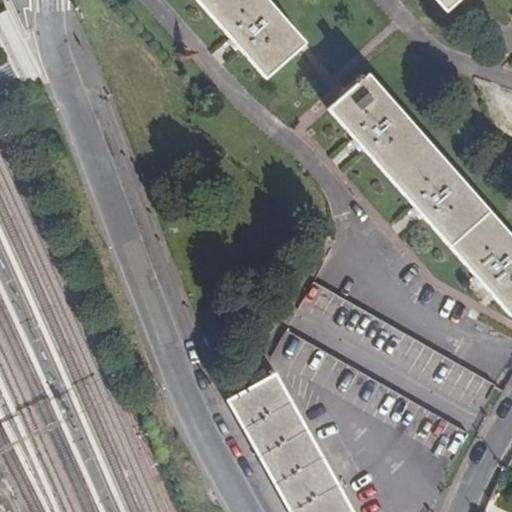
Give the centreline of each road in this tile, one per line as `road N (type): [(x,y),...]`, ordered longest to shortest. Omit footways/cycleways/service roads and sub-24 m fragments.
road 1 (residential): [(245,511),(210,451),(62,79),(48,38),(48,0)]
road 2 (unknown): [(511,369),(391,292),(358,243),(150,17),(143,0)]
road 3 (unknown): [(374,0),(434,54),(511,84)]
